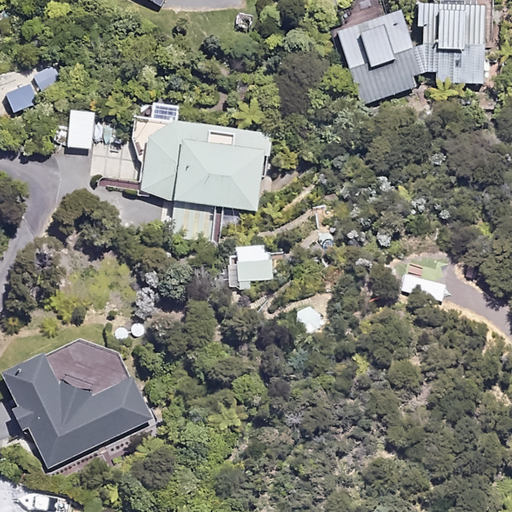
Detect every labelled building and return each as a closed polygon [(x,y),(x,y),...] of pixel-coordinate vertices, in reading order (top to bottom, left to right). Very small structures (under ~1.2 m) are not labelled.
[(420,90),(417,76),(439,74),(439,75),(439,85),(489,85),(489,8),(425,8),(425,44),(415,47),(410,25),(404,27),(402,18),(340,34),(358,106),(420,90)] [(99,115),(77,112),(72,147),(95,150),(99,115)] [(271,134),(155,120),(146,197),(262,211),(271,134)] [(214,212),(175,208),(172,232),(212,236),(214,212)] [(265,246),(233,247),(234,282),(266,281),(265,246)] [(55,359),(13,378),(26,408),(19,411),(31,436),(37,433),(54,469),(155,424),(135,379),(97,396),(83,391),(67,385),(55,359)]
